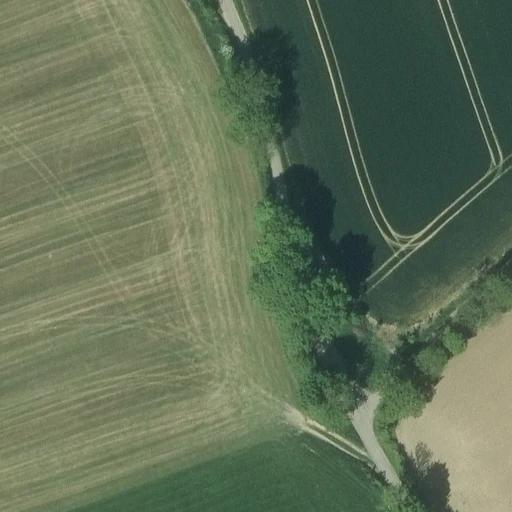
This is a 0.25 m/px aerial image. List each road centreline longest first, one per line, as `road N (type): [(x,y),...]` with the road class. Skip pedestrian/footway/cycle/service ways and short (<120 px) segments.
road 1 (unclassified): [(408,511),(301,291),(267,134),(223,0)]
road 2 (track): [(359,422),(511,267)]
